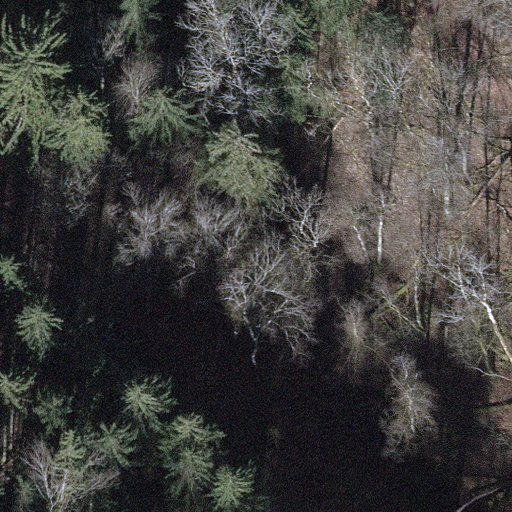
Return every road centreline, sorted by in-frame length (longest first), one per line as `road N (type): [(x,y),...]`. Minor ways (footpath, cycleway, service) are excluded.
road 1 (track): [(0,241),(294,511)]
road 2 (track): [(432,0),(450,50),(511,144)]
